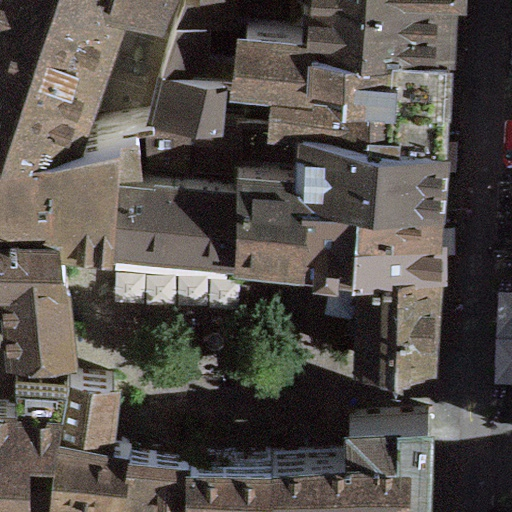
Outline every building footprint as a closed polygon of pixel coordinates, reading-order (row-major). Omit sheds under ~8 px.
[(0,0),(0,125),(70,125),(71,121),(112,0),(0,0)] [(451,3),(450,0),(181,0),(178,12),(206,14),(231,17),(231,0),(309,0),(308,24),(312,24),(311,33),(359,38),(359,34),(448,38),(449,38),(451,3)] [(308,24),(247,18),(247,19),(242,49),(205,46),(206,14),(178,12),(165,60),(223,64),(274,67),(287,68),(294,71),(302,78),(445,87),(446,65),(448,38),(359,34),(359,38),(311,33),(312,24),(308,24)] [(445,87),(302,78),(294,71),(287,68),(274,67),(271,95),(245,94),(223,67),(223,64),(165,60),(153,106),(264,109),(442,127),(443,116),(445,87)] [(153,106),(144,109),(146,153),(240,161),(240,156),(306,160),(305,180),(347,181),(359,180),(359,178),(440,187),(439,185),(440,165),(442,127),(264,109),(153,106)] [(70,125),(0,125),(0,218),(58,216),(59,225),(61,225),(100,229),(114,231),(117,165),(118,148),(140,146),(137,110),(71,121),(70,125)] [(240,156),(240,161),(239,174),(235,241),(257,243),(301,247),(305,180),(306,160),(240,156)] [(235,241),(239,174),(117,165),(114,231),(139,233),(235,241)] [(440,187),(359,178),(359,180),(357,213),(438,217),(439,201),(440,187)] [(347,181),(305,180),(301,247),(313,249),(362,254),(362,249),(438,252),(439,252),(439,243),(439,217),(438,217),(357,213),(359,180),(347,181)] [(0,289),(7,289),(12,337),(72,331),(61,225),(59,225),(58,216),(0,218),(0,289)] [(436,285),(438,252),(362,249),(362,254),(361,300),(359,348),(363,352),(427,349),(431,345),(436,285)] [(56,444),(53,487),(83,487),(123,488),(127,444),(126,436),(125,435),(107,433),(109,414),(114,370),(98,368),(67,366),(66,372),(56,444)] [(56,444),(66,372),(42,372),(16,371),(16,398),(0,397),(0,493),(27,491),(27,443),(38,444),(56,444)] [(269,492),(425,493),(426,464),(429,403),(349,407),(351,443),(270,446),(269,492)] [(187,488),(188,447),(158,443),(129,439),(126,436),(127,444),(123,488),(136,488),(187,488)] [(252,446),(191,448),(188,447),(187,488),(201,489),(269,492),(270,446),(252,446)]
